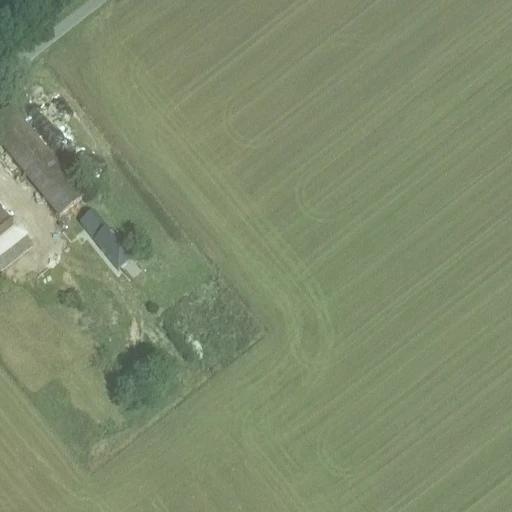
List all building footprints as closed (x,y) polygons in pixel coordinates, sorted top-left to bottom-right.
[(0,149),(3,147),(59,218),(84,199),(12,109),(0,118),(0,149)] [(132,261),(92,211),(77,223),(118,272),(132,261)] [(32,248),(8,215),(0,221),(0,272),(0,273),(32,248)] [(0,275),(0,296),(8,292),(0,275)] [(154,344),(125,310),(106,325),(135,360),(154,344)]
